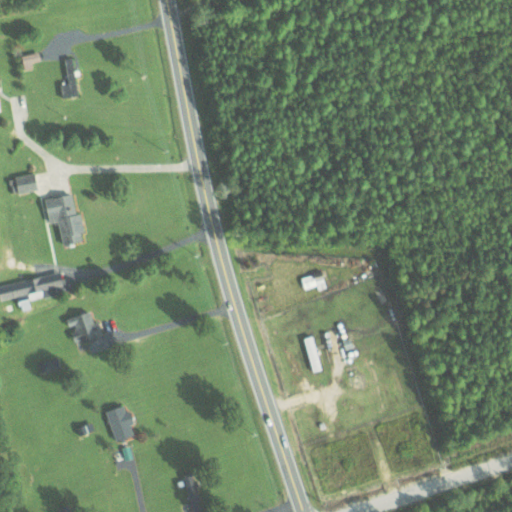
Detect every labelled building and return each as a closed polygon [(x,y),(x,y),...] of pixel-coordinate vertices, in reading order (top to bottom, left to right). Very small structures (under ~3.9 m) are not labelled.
[(31,62),(40,60),(38,51),(20,55),(24,69),(32,67),(31,62)] [(77,95),(72,56),(64,58),(67,82),(60,83),(62,97),(77,95)] [(17,193),(37,189),(33,172),(13,176),(17,193)] [(62,244),(81,239),(80,232),(84,231),(79,212),(75,213),(70,192),(42,198),(48,222),(57,220),(62,244)] [(316,285),(317,289),(326,287),(321,270),(300,276),(303,288),(316,285)] [(61,271),(0,284),(0,300),(29,293),(30,299),(66,291),(61,271)] [(65,317),(68,329),(69,328),(74,343),(101,335),(97,320),(92,321),(89,310),(65,317)] [(113,439),(132,435),(130,424),(126,405),(107,408),(113,439)]
